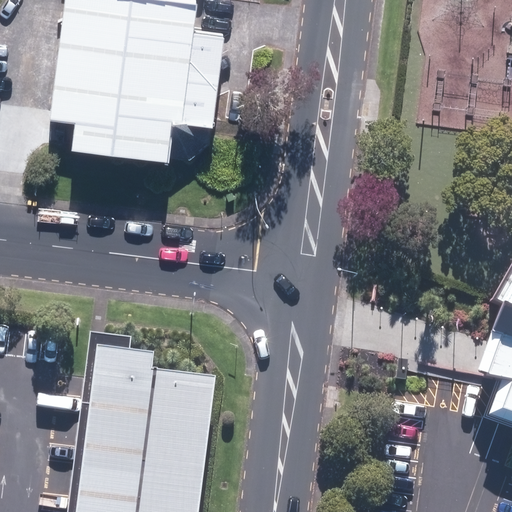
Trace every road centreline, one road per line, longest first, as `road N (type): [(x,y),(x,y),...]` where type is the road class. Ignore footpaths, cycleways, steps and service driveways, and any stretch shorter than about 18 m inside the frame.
road 1 (residential): [(304,276),(0,237)]
road 2 (residential): [(304,276),(341,0)]
road 3 (residential): [(274,511),(304,276)]
